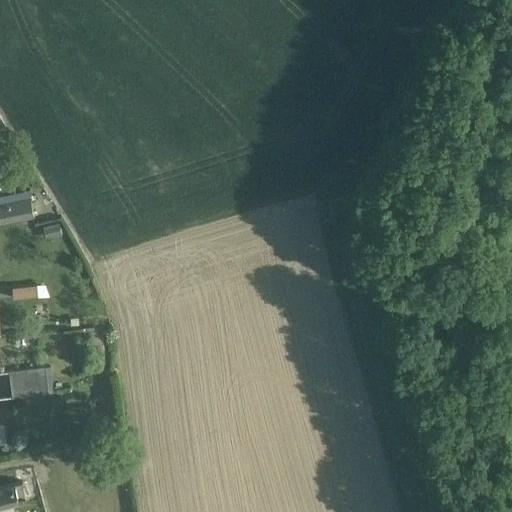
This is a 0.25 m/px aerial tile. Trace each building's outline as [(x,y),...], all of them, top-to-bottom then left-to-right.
[(31,200),(10,204),(13,221),(34,217),(31,200)] [(10,204),(0,206),(0,223),(13,221),(10,204)] [(35,380),(11,383),(13,396),(49,392),(46,366),(33,367),(35,380)] [(33,367),(9,370),(11,383),(35,380),(33,367)] [(22,482),(0,487),(0,505),(26,500),(22,482)]
